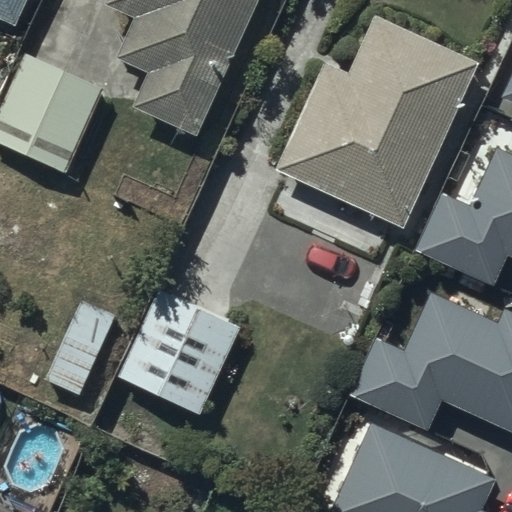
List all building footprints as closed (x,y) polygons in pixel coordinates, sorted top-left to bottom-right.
[(40,0),(0,0),(0,30),(22,41),(40,0)] [(269,0),(116,0),(114,6),(139,17),(121,57),(154,72),(138,108),(207,138),(269,0)] [(491,70),(385,22),(359,81),(336,71),(286,181),(414,238),(491,70)] [(111,98),(29,64),(0,135),(0,151),(76,183),(111,98)] [(511,155),(506,153),(479,211),(448,196),(421,254),(502,292),(511,270),(511,155)] [(78,200),(0,167),(0,247),(50,268),(78,200)] [(511,309),(510,314),(443,288),(420,346),(385,332),(359,398),(441,430),(452,402),(511,426),(511,309)] [(247,337),(162,301),(123,390),(208,426),(247,337)] [(86,401),(124,322),(89,305),(51,384),(86,401)] [(498,481),(374,422),(330,511),(486,511),(484,511),(498,481)]
